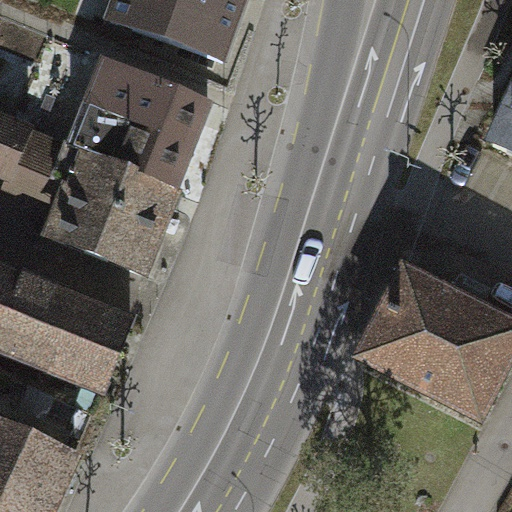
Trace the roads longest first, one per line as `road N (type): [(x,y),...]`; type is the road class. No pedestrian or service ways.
road 1 (primary): [(186,511),(236,425),(336,151)]
road 2 (residential): [(336,151),(511,245)]
road 3 (primary): [(336,151),(374,0)]
